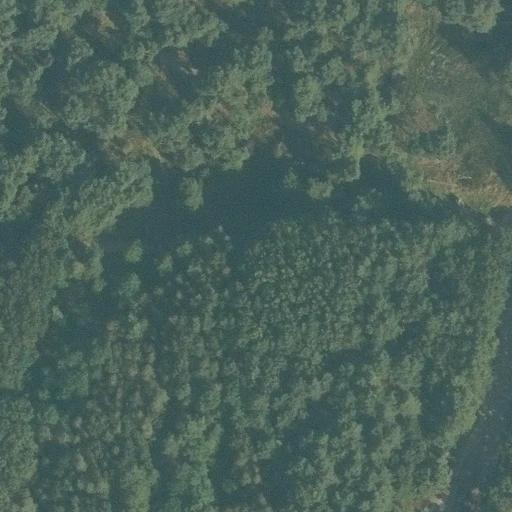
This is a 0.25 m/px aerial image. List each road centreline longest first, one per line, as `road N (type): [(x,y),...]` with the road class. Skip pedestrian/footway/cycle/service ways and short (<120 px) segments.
road 1 (track): [(168,86),(176,239),(12,253)]
road 2 (track): [(462,511),(511,344)]
